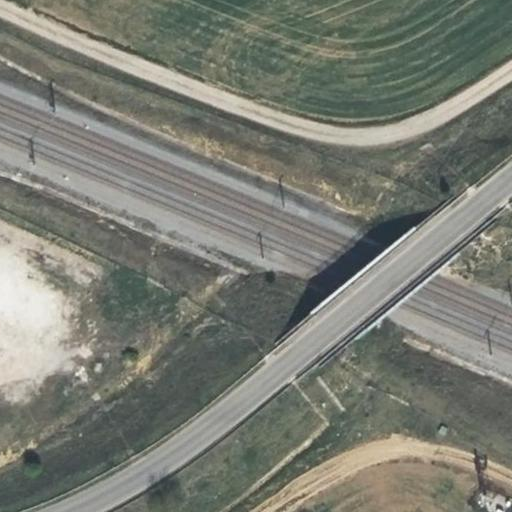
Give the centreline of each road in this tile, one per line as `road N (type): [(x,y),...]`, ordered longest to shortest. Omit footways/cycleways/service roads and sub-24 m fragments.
road 1 (unclassified): [(68,511),(176,448),(511,179)]
road 2 (track): [(511,78),(445,120),(388,140),(312,137),(3,0)]
road 3 (track): [(511,479),(433,450),(389,447),(344,461),(263,511)]
